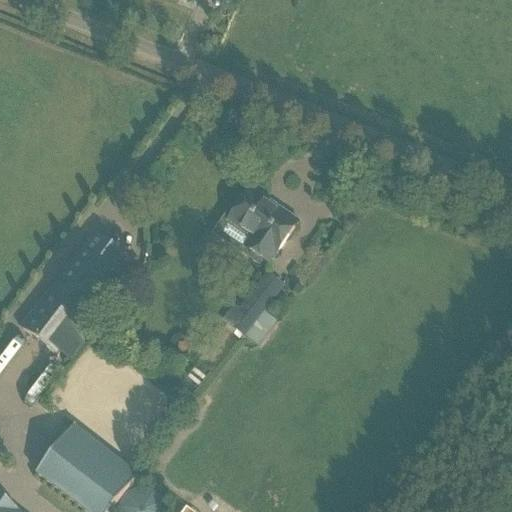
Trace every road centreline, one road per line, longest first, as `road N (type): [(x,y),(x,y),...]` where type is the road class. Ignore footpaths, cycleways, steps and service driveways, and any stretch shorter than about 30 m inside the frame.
road 1 (unclassified): [(23,0),(511,183)]
road 2 (track): [(209,65),(0,339)]
